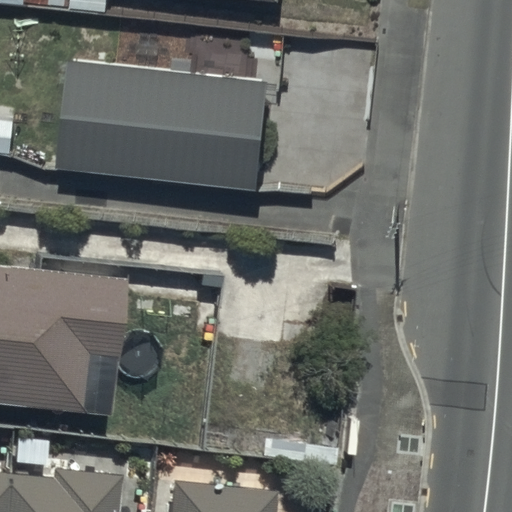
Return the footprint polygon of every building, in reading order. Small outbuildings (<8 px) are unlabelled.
[(67,4),(28,0),(0,0),(0,31),(63,38),(67,4)] [(252,183),(264,73),(72,54),(59,162),(252,183)] [(0,399),(90,409),(106,395),(116,283),(104,269),(0,257),(0,399)] [(0,511),(121,511),(113,511),(116,470),(48,464),(47,474),(3,470),(0,470),(0,511)] [(269,511),(272,486),(167,475),(164,511),(269,511)]
